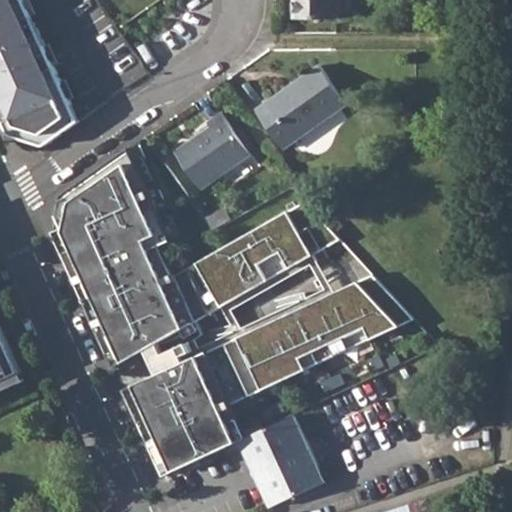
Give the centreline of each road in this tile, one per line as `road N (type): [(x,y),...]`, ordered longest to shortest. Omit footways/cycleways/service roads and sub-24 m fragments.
road 1 (tertiary): [(134,511),(1,209)]
road 2 (residential): [(1,209),(218,61),(246,0)]
